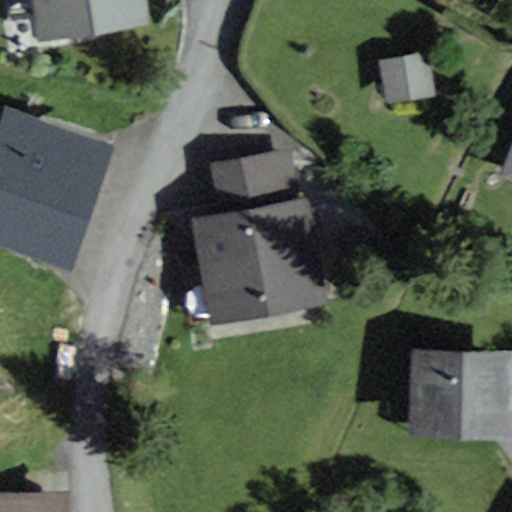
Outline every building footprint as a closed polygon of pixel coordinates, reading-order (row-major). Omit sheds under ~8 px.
[(148,22),(144,0),(33,0),(40,39),(148,22)] [(436,96),(426,51),(379,61),(389,107),(436,96)] [(115,148),(6,111),(0,127),(0,243),(73,269),(115,148)] [(511,150),(501,179),(511,183),(511,150)] [(298,201),(291,153),(211,165),(219,214),(191,218),(199,270),(207,322),(328,303),(312,198),(298,201)] [(511,351),(410,352),(410,437),(511,436),(511,351)] [(0,511),(77,511),(78,495),(0,494),(0,511)]
